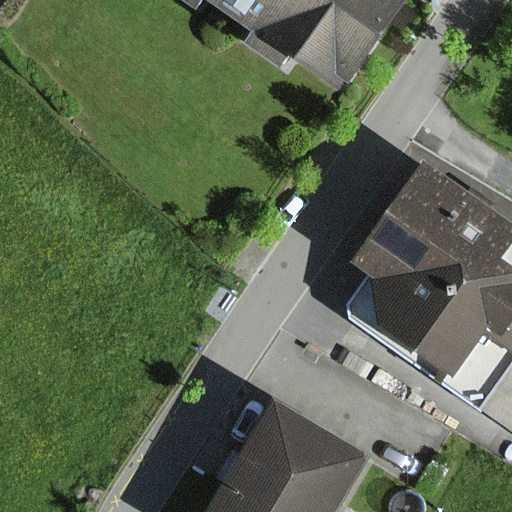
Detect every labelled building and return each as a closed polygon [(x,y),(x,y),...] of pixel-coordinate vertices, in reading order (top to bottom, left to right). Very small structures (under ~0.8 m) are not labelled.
[(184,0),(198,9),(204,0),(210,0),(255,31),(246,43),(282,68),(291,56),(339,90),(347,80),(350,82),(407,0),(184,0)] [(511,221),(426,161),(353,264),(370,277),(350,305),(351,318),(511,430),(511,221)] [(340,511),(373,456),(276,399),(210,511),(340,511)] [(511,476),(511,467),(455,434),(442,456),(503,492),(511,476)] [(407,511),(418,496),(396,482),(379,509),(384,511),(407,511)]
